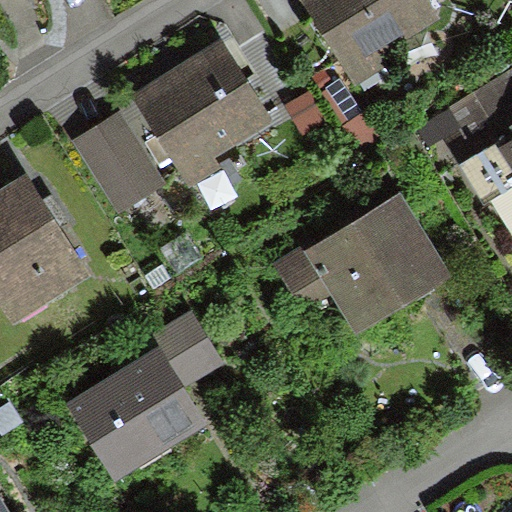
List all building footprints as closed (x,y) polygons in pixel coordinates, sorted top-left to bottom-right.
[(301,0),(357,83),(389,62),(380,49),(440,10),(432,0),(301,0)] [(135,90),(189,175),(276,120),(221,35),(135,90)] [(122,113),(78,140),(121,208),(165,181),(122,113)] [(511,123),(489,138),(511,173),(511,123)] [(0,191),(0,309),(8,322),(90,268),(28,173),(0,191)] [(335,291),(359,329),(451,272),(399,188),(316,240),(313,237),(274,262),(304,310),(335,291)] [(70,394),(108,464),(214,406),(193,368),(218,354),(186,299),(157,317),(170,339),(70,394)] [(0,511),(11,511),(0,493),(0,511)]
